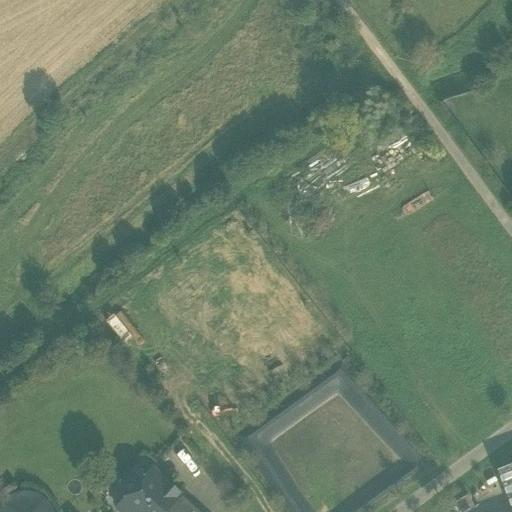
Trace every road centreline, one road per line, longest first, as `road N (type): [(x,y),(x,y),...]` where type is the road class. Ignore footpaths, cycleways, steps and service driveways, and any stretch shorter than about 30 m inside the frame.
road 1 (unclassified): [(339,0),(511,230)]
road 2 (track): [(0,158),(175,0)]
road 3 (unclassified): [(400,511),(511,429)]
